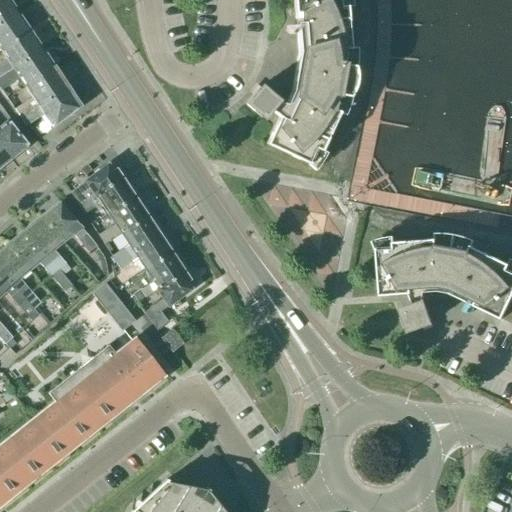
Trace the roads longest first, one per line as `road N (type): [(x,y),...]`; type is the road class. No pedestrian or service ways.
road 1 (secondary): [(257,284),(135,95)]
road 2 (unclassified): [(37,511),(200,387)]
road 3 (residential): [(224,0),(217,57),(204,79),(171,71),(149,0)]
road 4 (residential): [(0,213),(135,95)]
road 5 (secondary): [(257,284),(335,438)]
road 6 (secondary): [(373,409),(257,284)]
road 7 (unclassified): [(279,511),(200,387)]
